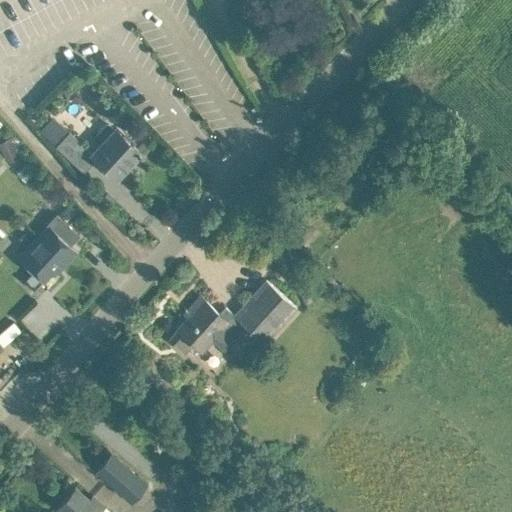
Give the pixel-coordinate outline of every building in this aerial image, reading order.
[(116,176),(140,151),(118,130),(117,131),(109,123),(106,123),(102,125),(98,130),(96,133),(97,137),(105,144),(96,153),(73,132),(58,148),(83,171),(96,157),(116,176)] [(10,137),(0,141),(0,147),(7,162),(19,156),(10,137)] [(49,223),(18,256),(42,279),(59,260),(63,263),(76,250),(70,244),(79,234),(56,212),(48,221),(49,223)] [(177,329),(169,339),(184,352),(193,343),(201,351),(212,338),(224,349),(246,326),(264,342),(297,307),(266,278),(234,314),(230,310),(224,317),(199,295),(189,306),(194,310),(177,328),(177,329)] [(13,321),(0,331),(0,343),(2,346),(20,330),(13,321)] [(147,483),(108,448),(104,452),(107,455),(95,470),(131,501),(147,483)] [(99,511),(105,506),(92,494),(88,497),(75,485),(57,505),(64,511),(99,511)]
